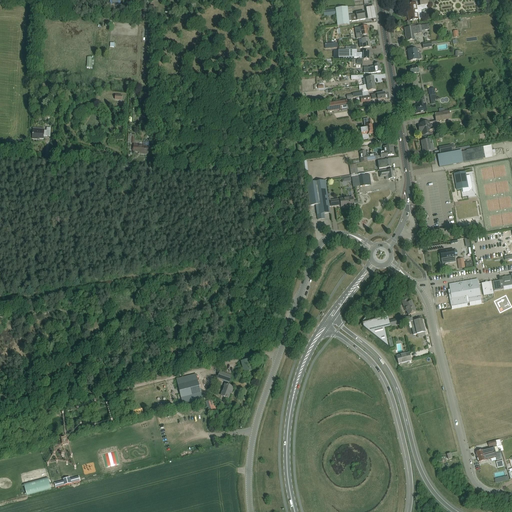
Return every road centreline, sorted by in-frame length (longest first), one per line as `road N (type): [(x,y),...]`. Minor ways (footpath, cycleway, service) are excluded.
road 1 (residential): [(0,157),(203,171),(401,138)]
road 2 (unclassified): [(250,511),(252,439),(318,245),(345,233),(372,249)]
road 3 (unclassified): [(388,262),(429,307),(475,483),(511,496)]
road 4 (motorway): [(454,511),(420,471),(387,368),(330,318)]
road 5 (motorway): [(325,324),(367,356),(387,386),(410,474),(408,511)]
road 6 (secondary): [(294,511),(287,425),(303,363),(325,324)]
road 7 (tertiary): [(401,138),(378,0)]
